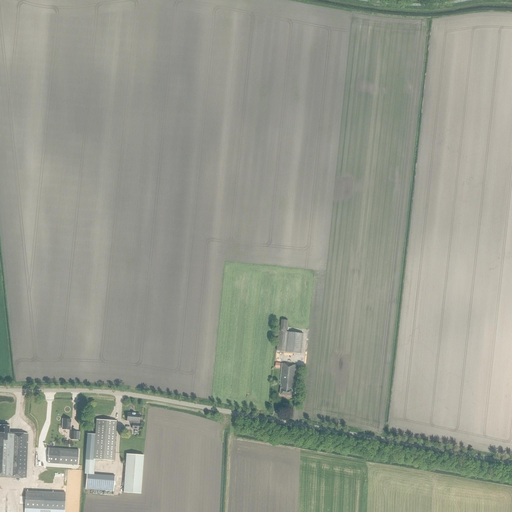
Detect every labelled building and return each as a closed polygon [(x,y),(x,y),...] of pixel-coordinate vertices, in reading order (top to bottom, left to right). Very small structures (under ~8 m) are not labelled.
[(279,331),(277,351),(302,353),(303,333),(287,332),(288,320),(282,320),(281,331),(279,331)] [(281,388),(280,395),(292,396),(293,390),(294,390),(297,365),(282,363),(280,381),(281,381),(280,384),(281,384),(281,388)] [(132,428),(138,429),(139,413),(127,413),(127,421),(130,421),(130,423),(132,423),(132,428)] [(70,429),(71,419),(63,419),(62,429),(70,429)] [(87,434),(85,459),(113,461),(116,421),(110,420),(96,419),(95,434),(87,434)] [(0,477),(26,478),(28,433),(9,433),(9,425),(0,424),(0,477)] [(47,463),(77,465),(78,450),(48,448),(47,463)] [(126,463),(123,492),(141,494),(143,455),(126,454),(126,463)] [(51,484),(51,472),(42,472),(42,484),(51,484)] [(86,474),(85,489),(90,490),(113,491),(115,476),(95,474),(86,474)] [(24,511),(64,511),(64,510),(65,493),(25,491),(25,508),(24,511)]
